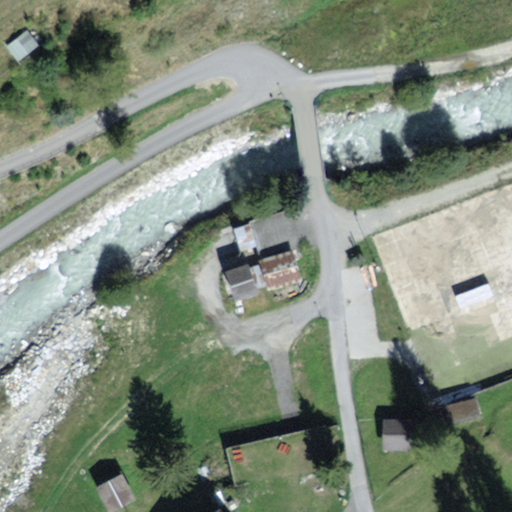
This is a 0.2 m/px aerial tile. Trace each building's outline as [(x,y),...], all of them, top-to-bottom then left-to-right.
[(294,254),(254,266),(263,299),(303,287),(294,254)] [(245,272),(219,280),(228,310),(255,302),(245,272)] [(471,404),(442,415),(451,439),(480,429),(471,404)] [(432,426),(376,428),(377,463),(434,460),(432,426)] [(116,475),(82,492),(92,511),(114,511),(130,505),(116,475)]
